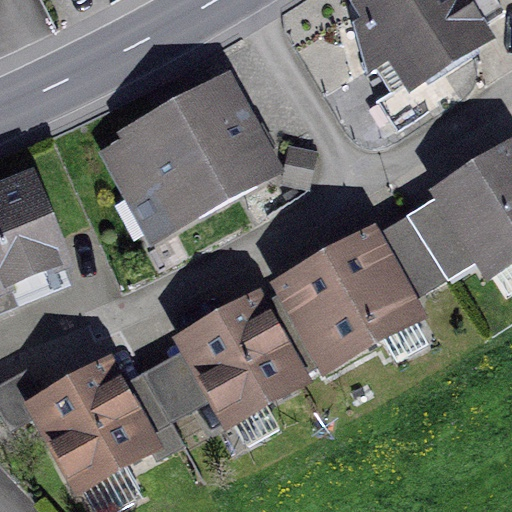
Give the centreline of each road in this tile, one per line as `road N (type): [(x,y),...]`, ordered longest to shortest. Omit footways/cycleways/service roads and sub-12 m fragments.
road 1 (residential): [(93,327),(212,274),(358,193)]
road 2 (tertiary): [(217,0),(0,111)]
road 3 (residential): [(246,0),(358,193)]
road 4 (residential): [(358,193),(511,90)]
